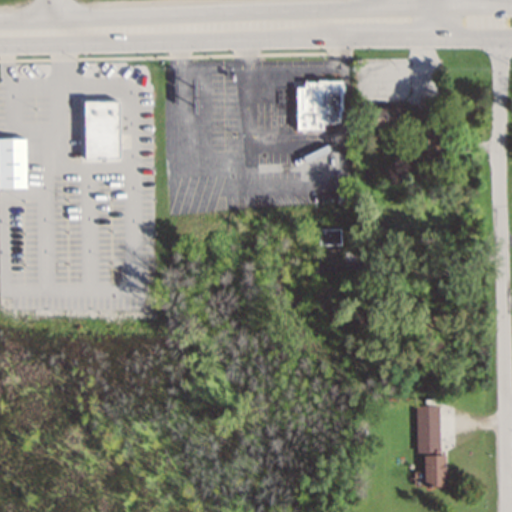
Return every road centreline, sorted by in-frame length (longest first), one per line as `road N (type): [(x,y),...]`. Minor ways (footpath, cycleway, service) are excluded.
road 1 (secondary): [(499,20),(0,28)]
road 2 (residential): [(499,20),(505,511)]
